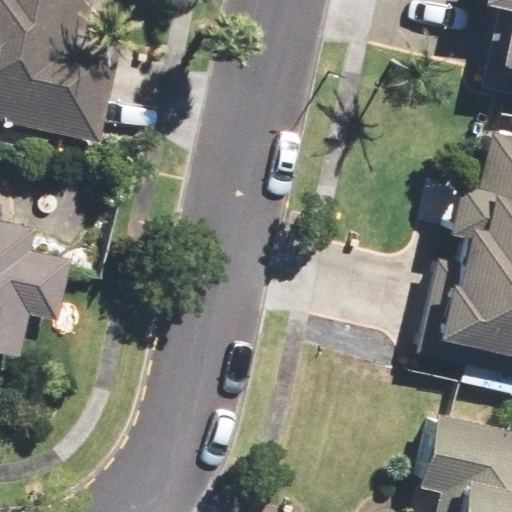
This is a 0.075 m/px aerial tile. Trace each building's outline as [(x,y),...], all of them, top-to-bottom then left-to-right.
[(0,0),(0,120),(91,141),(113,48),(91,43),(100,0),(0,0)] [(511,0),(487,0),(469,79),(511,89),(511,0)] [(511,130),(479,123),(466,178),(447,174),(436,224),(452,227),(446,254),(427,249),(404,346),(511,370),(511,130)] [(0,355),(13,358),(24,314),(50,320),(65,255),(24,245),(28,226),(0,220),(0,355)] [(422,511),(511,511),(511,426),(425,406),(408,479),(429,483),(422,511)]
